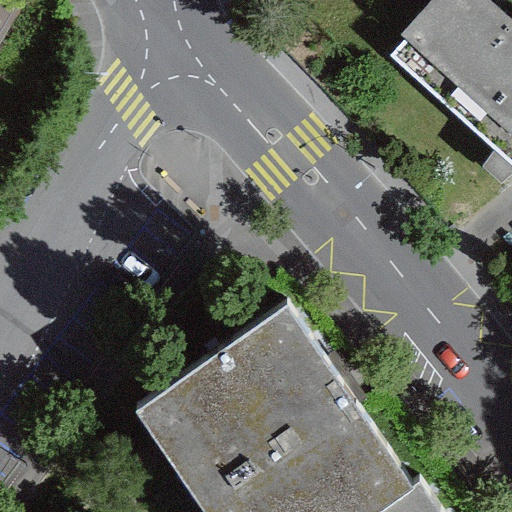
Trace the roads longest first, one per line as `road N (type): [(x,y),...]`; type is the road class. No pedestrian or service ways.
road 1 (residential): [(190,39),(425,311),(511,429)]
road 2 (residential): [(190,39),(103,154),(0,338)]
